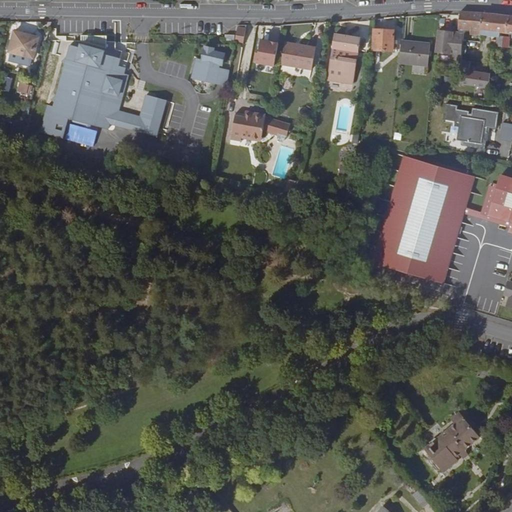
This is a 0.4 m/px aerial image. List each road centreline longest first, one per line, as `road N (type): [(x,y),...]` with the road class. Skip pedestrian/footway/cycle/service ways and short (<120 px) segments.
road 1 (residential): [(0,498),(124,472),(388,325),(437,316),(511,330)]
road 2 (residential): [(0,10),(332,10)]
road 3 (residential): [(332,10),(511,9)]
